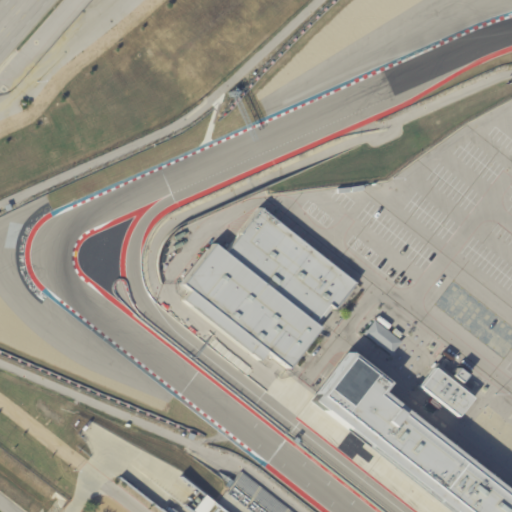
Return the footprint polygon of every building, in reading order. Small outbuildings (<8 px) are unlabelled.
[(462,219),(475,203),(448,180),(435,196),(462,219)] [(176,285),(208,245),(220,254),(254,208),(351,284),(330,309),(325,305),(310,325),(315,329),(283,369),(262,352),(256,361),(178,300),(184,292),(176,285)] [(435,304),(454,319),(472,296),(453,281),(435,304)] [(390,354),(399,339),(369,322),(360,337),(390,354)] [(503,359),(511,346),(511,326),(506,322),(487,346),(503,359)] [(511,511),(443,511),(305,403),(342,355),(380,385),(373,394),(511,503),(511,511)] [(429,369),(468,399),(454,418),(415,387),(429,369)] [(464,375),(455,369),(448,380),(456,385),(464,375)] [(239,471),(290,511),(248,511),(223,492),(232,480),(239,471)]
